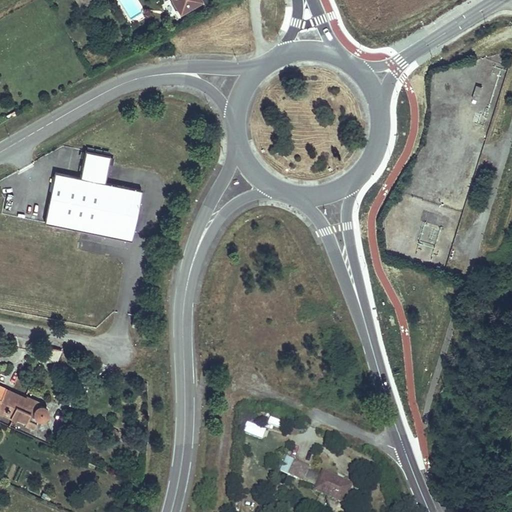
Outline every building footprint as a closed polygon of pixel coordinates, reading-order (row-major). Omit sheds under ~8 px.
[(75,0),(81,9),(96,0),(75,0)] [(200,0),(173,0),(181,13),(201,1),(200,0)] [(476,87),(473,98),(478,99),(482,88),(476,87)] [(55,173),(44,224),(81,231),(131,241),(141,190),(106,184),(110,162),(111,157),(87,152),(81,179),(55,173)] [(12,210),(13,194),(6,194),(5,210),(12,210)] [(44,346),(40,367),(55,371),(60,349),(44,346)] [(38,403),(36,403),(23,397),(22,401),(13,397),(14,393),(5,389),(5,391),(0,388),(0,413),(14,420),(15,417),(26,422),(24,424),(32,428),(36,419),(37,419),(39,420),(41,419),(43,418),(45,417),(46,415),(47,413),(47,411),(46,409),(46,407),(44,405),(43,404),(41,403),(38,403)] [(136,449),(138,443),(132,440),(129,446),(136,449)] [(285,455),(277,471),(286,476),(294,460),(285,455)] [(301,483),(308,467),(294,460),(286,476),(301,483)] [(323,473),(308,467),(301,483),(314,490),(323,473)] [(314,490),(342,504),(349,489),(325,478),(327,475),(323,473),(314,490)] [(349,489),(350,486),(327,475),(325,478),(349,489)]
